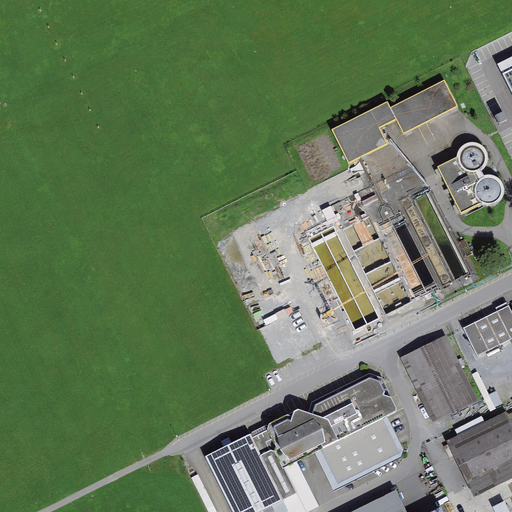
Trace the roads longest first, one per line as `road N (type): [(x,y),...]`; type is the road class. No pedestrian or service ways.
road 1 (unclassified): [(511,279),(176,444)]
road 2 (track): [(176,444),(41,511)]
